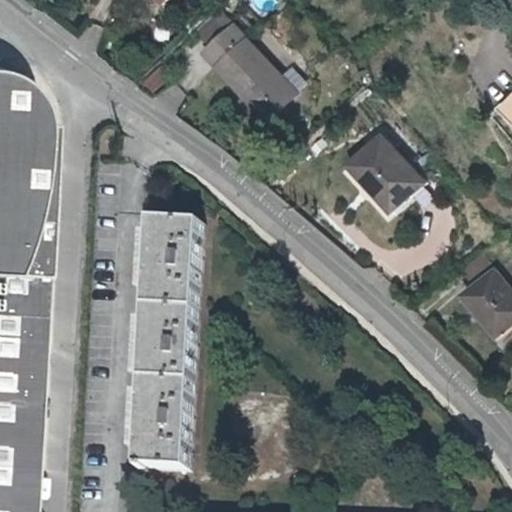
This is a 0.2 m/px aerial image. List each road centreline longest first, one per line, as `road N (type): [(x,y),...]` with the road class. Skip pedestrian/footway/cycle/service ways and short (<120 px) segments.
road 1 (residential): [(511,456),(370,307),(165,132),(74,71)]
road 2 (unclassified): [(49,511),(74,71)]
